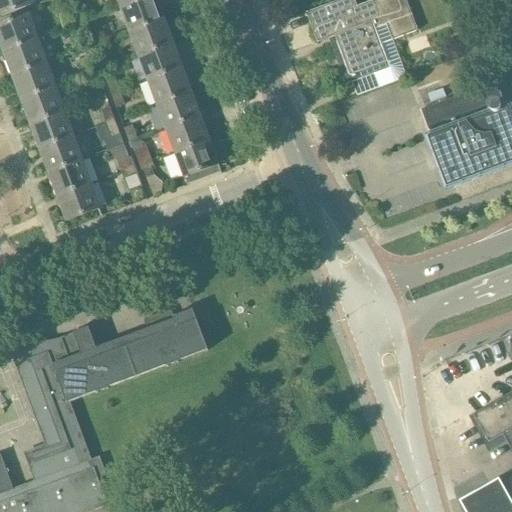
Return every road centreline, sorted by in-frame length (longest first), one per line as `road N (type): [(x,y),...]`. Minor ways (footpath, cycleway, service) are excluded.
road 1 (residential): [(306,171),(12,278)]
road 2 (residential): [(375,334),(433,511)]
road 3 (residential): [(240,0),(306,171)]
road 4 (residential): [(511,238),(359,298)]
road 5 (residential): [(375,334),(511,280)]
road 6 (residential): [(306,171),(359,298)]
